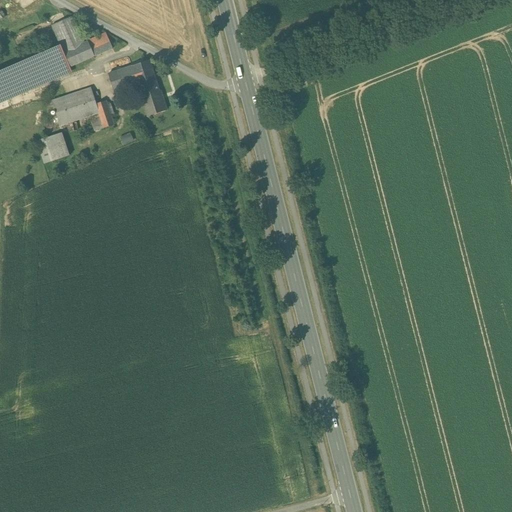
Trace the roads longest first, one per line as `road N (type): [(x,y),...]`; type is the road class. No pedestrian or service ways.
road 1 (primary): [(350,493),(243,80)]
road 2 (unclassified): [(59,0),(200,79),(243,80)]
